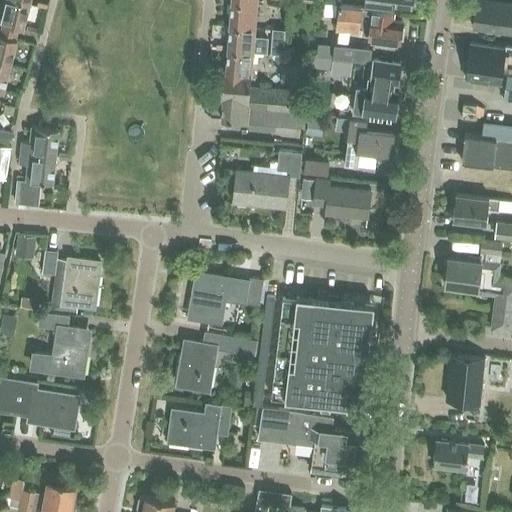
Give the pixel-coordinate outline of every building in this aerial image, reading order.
[(24,28),(30,2),(21,0),(2,0),(0,10),(0,22),(3,24),(2,29),(17,33),(18,27),(24,28)] [(511,32),(511,2),(491,0),(476,0),(473,27),(511,32)] [(255,29),(258,3),(232,1),(230,27),(255,29)] [(400,43),(403,21),(395,20),(396,12),(340,5),(338,24),(364,27),(363,34),(370,35),(370,39),(400,43)] [(230,27),(228,50),(254,52),(254,51),(267,52),(268,37),(255,36),(255,29),(230,27)] [(274,28),(272,52),(284,53),(286,29),(274,28)] [(16,39),(17,33),(2,29),(0,35),(0,62),(11,65),(17,39),(16,39)] [(505,47),(500,46),(471,42),(466,74),(501,79),(502,72),(511,73),(511,44),(506,43),(505,47)] [(317,44),(316,55),(332,57),(333,46),(317,44)] [(364,49),(334,45),(332,58),(362,61),(364,49)] [(252,75),(253,52),(228,50),(226,73),(252,75)] [(282,57),(281,67),(294,68),(295,58),(282,57)] [(355,87),(352,111),(395,118),(396,114),(399,112),(400,107),(397,104),(399,94),(393,93),(394,83),(399,83),(401,63),(372,58),(370,78),(367,77),(365,88),(355,87)] [(0,90),(4,92),(11,65),(0,62),(0,90)] [(252,75),(226,73),(222,72),(220,99),(223,100),(222,119),(303,126),(306,90),(251,86),(252,75)] [(483,117),(484,109),(479,105),(464,103),(462,118),(477,119),(477,116),(483,117)] [(5,106),(4,115),(13,116),(14,107),(5,106)] [(310,117),(309,133),(323,134),(324,118),(310,117)] [(368,121),(350,119),(344,165),(355,167),(356,152),(391,157),(394,132),(367,128),(368,121)] [(21,151),(56,155),(59,128),(32,125),(30,141),(22,140),(21,151)] [(0,129),(0,137),(10,138),(11,139),(12,131),(0,129)] [(511,166),(511,138),(465,133),(462,161),(511,166)] [(0,137),(0,144),(8,146),(10,138),(0,137)] [(0,177),(6,178),(10,146),(8,146),(0,144),(0,177)] [(237,170),(234,200),(286,206),(289,176),(299,177),(302,153),(279,150),(277,174),(253,172),(237,170)] [(53,182),(56,155),(21,151),(20,163),(28,163),(26,179),(53,182)] [(327,175),(327,174),(329,161),(306,158),(304,172),(327,175)] [(368,217),(371,189),(330,185),(331,179),(316,177),(316,180),(315,189),(313,203),(326,204),(325,213),(368,217)] [(304,179),(303,187),(315,189),(316,180),(304,179)] [(498,209),(499,199),(456,193),(453,219),(485,223),(487,208),(498,209)] [(511,240),(511,222),(497,221),(494,238),(511,240)] [(18,234),(17,247),(33,249),(35,236),(18,234)] [(501,261),(500,261),(503,240),(483,238),(480,259),(449,255),(445,284),(496,290),(492,328),(511,330),(511,277),(500,276),(501,261)] [(45,248),(42,272),(55,273),(57,257),(58,250),(45,248)] [(57,274),(52,307),(77,311),(78,302),(94,305),(100,261),(70,257),(69,259),(57,257),(55,273),(57,274)] [(220,320),(228,277),(208,273),(206,283),(196,281),(190,315),(220,320)] [(260,304),(264,279),(250,276),(246,302),(260,304)] [(267,294),(254,403),(261,404),(275,295),(267,294)] [(372,306),(362,305),(283,296),(272,396),(361,406),(365,375),(364,375),(372,306)] [(83,375),(88,342),(76,340),(78,328),(68,327),(70,316),(40,311),(38,326),(56,328),(52,353),(32,350),(30,367),(83,375)] [(2,319),(0,327),(0,330),(8,332),(11,322),(2,319)] [(254,354),(256,339),(205,330),(203,342),(196,341),(195,351),(184,349),(178,383),(208,388),(216,348),(254,354)] [(480,402),(485,357),(451,354),(447,398),(480,402)] [(73,426),(78,395),(35,388),(37,377),(2,371),(0,385),(0,396),(24,401),(32,402),(31,408),(41,409),(39,420),(73,426)] [(251,402),(253,390),(245,389),(244,401),(251,402)] [(206,413),(174,409),(170,439),(214,445),(216,435),(220,435),(221,432),(228,433),(232,404),(208,401),(206,413)] [(257,404),(253,425),(260,426),(259,436),(297,442),(298,435),(316,437),(311,470),(342,474),(343,467),(361,470),(367,431),(332,427),(333,416),(319,413),(296,409),(263,404),(257,404)] [(483,454),(484,443),(437,439),(434,464),(466,468),(467,453),(483,454)] [(20,499),(72,509),(76,485),(48,479),(46,493),(23,488),(24,479),(12,477),(9,496),(13,497),(20,499)] [(172,511),(175,500),(146,495),(146,496),(143,495),(139,498),(138,506),(140,510),(143,510),(142,511),(172,511)] [(20,499),(18,510),(26,511),(71,511),(72,509),(20,499)]
